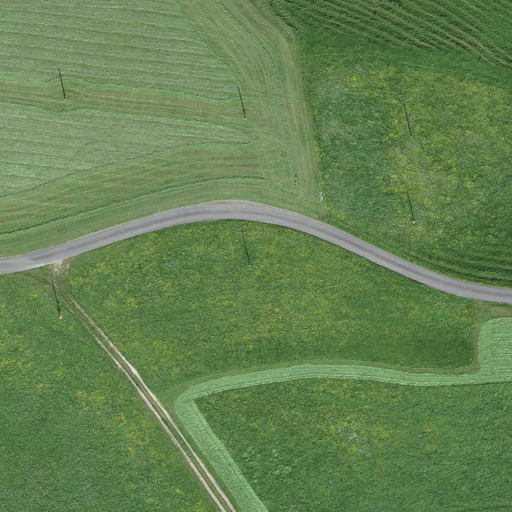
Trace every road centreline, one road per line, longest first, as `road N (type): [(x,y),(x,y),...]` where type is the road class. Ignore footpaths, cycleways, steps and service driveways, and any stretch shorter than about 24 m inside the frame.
road 1 (unclassified): [(511,294),(456,286),(331,232),(243,209),(172,217),(0,265)]
road 2 (track): [(32,259),(112,350),(227,511)]
